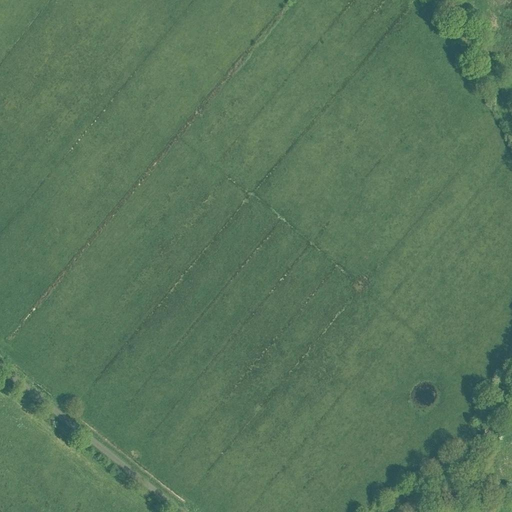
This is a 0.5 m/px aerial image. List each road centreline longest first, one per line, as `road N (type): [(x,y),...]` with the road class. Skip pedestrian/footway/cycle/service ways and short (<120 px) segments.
road 1 (unclassified): [(179,511),(0,368)]
road 2 (track): [(511,367),(455,465),(383,511)]
road 3 (track): [(446,0),(511,124)]
